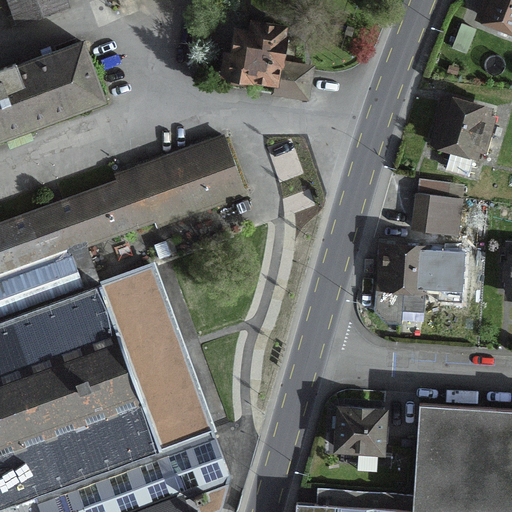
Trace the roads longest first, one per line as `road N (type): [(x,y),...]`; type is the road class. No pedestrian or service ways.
road 1 (secondary): [(429,0),(317,362)]
road 2 (residential): [(511,374),(317,362)]
road 3 (secondary): [(317,362),(271,511)]
